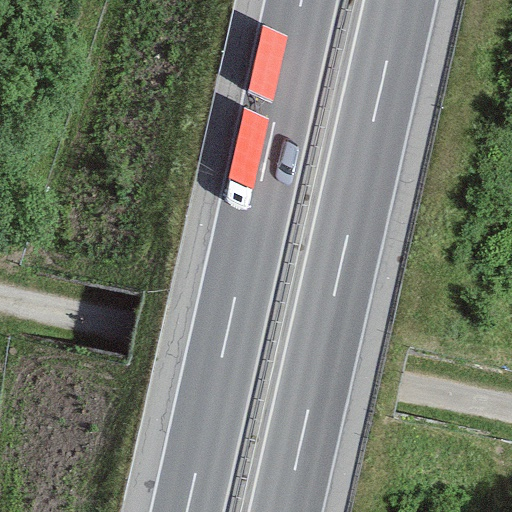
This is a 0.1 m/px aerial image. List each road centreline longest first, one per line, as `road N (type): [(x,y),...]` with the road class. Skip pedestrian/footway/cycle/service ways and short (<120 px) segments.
road 1 (motorway): [(285,511),(400,0)]
road 2 (motorway): [(300,0),(185,511)]
road 3 (track): [(411,390),(0,298)]
